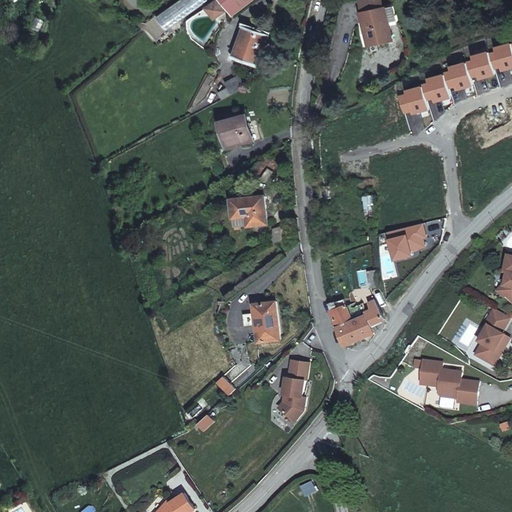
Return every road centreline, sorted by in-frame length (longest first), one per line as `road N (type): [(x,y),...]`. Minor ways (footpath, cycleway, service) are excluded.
road 1 (residential): [(351,375),(319,306),(309,227),(304,117),(324,0)]
road 2 (residential): [(351,375),(440,260),(511,193)]
road 3 (unknown): [(511,93),(475,102),(454,133),(462,238)]
